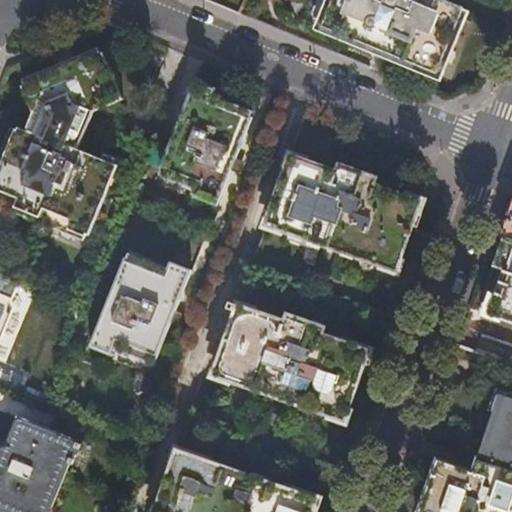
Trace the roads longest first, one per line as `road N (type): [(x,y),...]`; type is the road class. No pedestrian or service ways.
road 1 (residential): [(133,0),(494,145)]
road 2 (residential): [(494,145),(366,511)]
